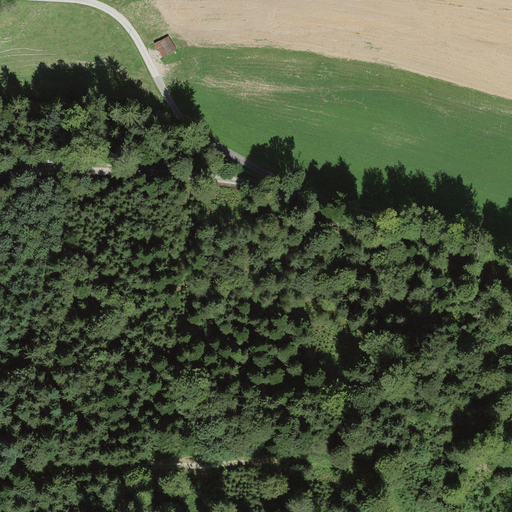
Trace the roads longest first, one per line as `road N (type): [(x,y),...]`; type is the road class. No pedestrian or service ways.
road 1 (unclassified): [(0,175),(199,176),(287,187),(511,255)]
road 2 (track): [(0,474),(337,464),(370,477),(398,511)]
